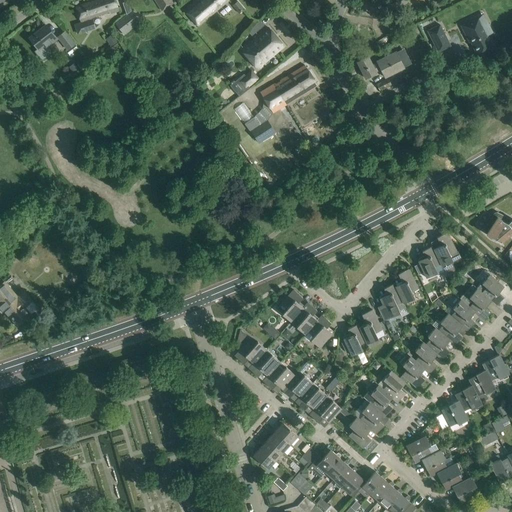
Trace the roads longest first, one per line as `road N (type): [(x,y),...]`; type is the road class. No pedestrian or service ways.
road 1 (residential): [(289,262),(334,306),(345,307),(430,210),(422,194)]
road 2 (tertiary): [(0,371),(191,303)]
road 3 (residential): [(382,448),(511,311)]
road 4 (residential): [(422,194),(340,74),(331,41)]
road 5 (residential): [(258,511),(212,365)]
road 6 (tertiary): [(289,262),(422,194)]
road 7 (residential): [(212,365),(228,362),(310,433)]
